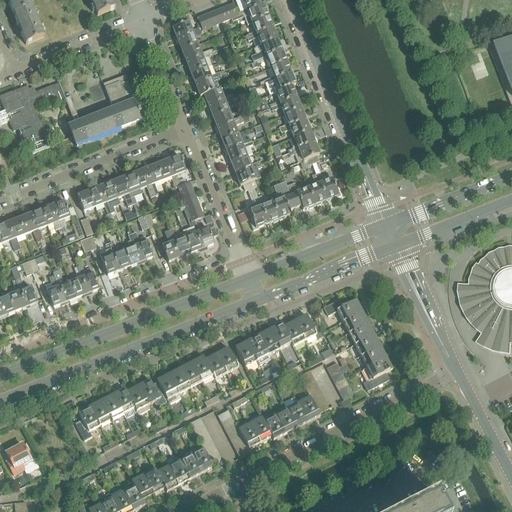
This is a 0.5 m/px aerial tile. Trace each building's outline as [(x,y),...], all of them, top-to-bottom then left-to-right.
[(27,0),(7,0),(14,16),(32,9),(27,0)] [(110,0),(89,0),(97,17),(115,10),(110,0)] [(246,11),(237,14),(238,17),(263,7),(260,0),(247,0),(243,2),(246,11)] [(234,5),(217,12),(222,24),(231,20),(232,23),(240,20),(238,17),(237,14),(234,5)] [(263,7),(238,17),(240,20),(244,18),(247,27),(268,19),(263,7)] [(32,9),(14,16),(26,46),(44,39),(32,9)] [(208,16),(213,27),(215,26),(219,25),(214,13),(208,16)] [(203,18),(207,29),(211,28),(213,27),(208,16),(203,18)] [(177,42),(192,35),(202,32),(202,31),(200,29),(191,32),(188,24),(187,24),(185,18),(176,21),(179,27),(172,30),(177,42)] [(207,29),(203,18),(197,20),(200,29),(202,31),(207,29)] [(256,33),(246,37),(247,40),(272,30),(268,19),(247,27),(248,27),(252,25),(256,33)] [(255,50),(261,48),(277,41),(272,30),(247,40),(248,43),(252,41),(255,50)] [(192,35),(177,42),(182,53),(197,47),(193,38),(203,34),(202,32),(192,35)] [(511,35),(487,45),(511,108),(511,35)] [(256,63),(282,52),(277,41),(261,48),(265,56),(255,60),(256,63)] [(197,47),(182,53),(186,64),(211,55),(210,52),(200,55),(197,47)] [(270,70),(286,64),(282,52),(256,63),(258,66),(267,62),(270,70)] [(191,76),(206,69),(211,67),(208,59),(212,57),(211,55),(186,64),(191,76)] [(266,85),(291,75),(286,64),(270,70),(274,79),(265,83),(266,85)] [(206,69),(191,76),(195,87),(220,77),(219,74),(215,76),(211,67),(206,69)] [(280,93),(292,88),(295,86),(291,75),(266,85),(267,88),(276,84),(280,93)] [(200,98),(204,97),(215,92),(212,84),(221,80),(220,77),(195,87),(200,98)] [(138,101),(135,102),(127,81),(114,86),(113,83),(108,85),(109,87),(104,89),(105,90),(113,110),(80,123),(78,119),(73,121),(74,123),(75,125),(69,128),(69,127),(68,127),(76,148),(77,148),(77,147),(145,120),(146,121),(138,100),(138,101)] [(53,145),(49,138),(46,139),(36,113),(35,114),(32,106),(55,96),(58,104),(66,101),(59,84),(30,96),(29,92),(27,87),(0,98),(0,100),(5,112),(0,114),(0,131),(1,131),(0,128),(0,125),(9,122),(13,133),(17,131),(24,148),(28,146),(32,156),(53,147),(53,145)] [(271,110),(296,100),(292,88),(280,93),(276,94),(279,103),(270,107),(271,110)] [(208,108),(233,98),(232,96),(223,99),(219,91),(215,92),(204,97),(208,108)] [(233,98),(208,108),(213,120),(229,114),(225,105),(234,101),(233,98)] [(285,117),(301,111),(296,100),(271,110),(272,112),(281,108),(285,117)] [(280,132),(305,122),(301,111),(285,117),(288,126),(279,129),(280,132)] [(229,114),(213,120),(217,131),(242,121),(241,118),(232,122),(229,114)] [(242,121),(217,131),(222,142),(238,136),(234,127),(243,124),(242,121)] [(294,140),(310,133),(305,122),(280,132),(281,135),(291,131),(294,140)] [(289,155),(314,145),(310,133),(294,140),(289,142),(293,150),(288,152),(289,155)] [(226,153),(251,143),(250,141),(246,143),(242,134),(238,136),(222,142),(226,153)] [(251,143),(226,153),(231,165),(247,159),(252,157),(249,148),(252,146),(251,143)] [(314,145),(289,155),(291,157),(300,154),(303,162),(305,162),(316,157),(319,156),(314,145)] [(167,162),(178,189),(181,188),(176,177),(185,173),(179,157),(167,162)] [(316,157),(305,162),(306,163),(308,168),(311,166),(315,165),(319,163),(316,157)] [(247,159),(231,165),(235,176),(260,166),(259,163),(250,167),(247,159)] [(156,166),(162,183),(171,179),(175,190),(178,189),(167,162),(156,166)] [(144,171),(155,198),(156,198),(158,197),(153,186),(162,183),(156,166),(144,171)] [(240,188),(243,187),(254,182),(261,179),(257,171),(262,169),(260,166),(235,176),(240,188)] [(133,175),(139,192),(146,189),(151,200),(155,198),(144,171),(133,175)] [(122,180),(133,207),(136,206),(133,199),(141,196),(139,192),(133,175),(122,180)] [(315,176),(326,202),(333,200),(333,201),(341,198),(338,191),(336,192),(331,181),(329,175),(321,179),(319,175),(315,176)] [(308,190),(314,207),(315,208),(321,206),(320,205),(326,202),(315,176),(312,178),(313,183),(312,183),(314,188),(308,190)] [(110,184),(117,200),(123,198),(127,209),(133,207),(122,180),(110,184)] [(248,213),(253,224),(250,225),(253,233),(261,230),(261,228),(267,225),(261,209),(257,199),(254,189),(256,188),(254,182),(243,187),(245,193),(248,192),(251,202),(254,205),(248,210),(247,210),(248,213)] [(117,200),(110,184),(99,189),(110,216),(115,214),(112,206),(118,204),(117,200)] [(295,210),(286,188),(285,184),(273,188),(279,202),(272,205),(279,222),(285,220),(285,218),(290,216),(289,212),(295,210)] [(181,188),(178,189),(181,196),(190,220),(192,223),(194,222),(203,219),(190,185),(181,188)] [(286,188),(295,210),(301,208),(302,211),(308,209),(309,210),(315,208),(314,207),(308,190),(301,193),(299,187),(296,189),(294,185),(286,188)] [(88,193),(94,209),(103,206),(107,217),(110,216),(99,189),(88,193)] [(94,209),(88,193),(77,198),(83,214),(94,209)] [(279,222),(272,205),(263,208),(262,204),(263,204),(261,198),(257,199),(261,209),(267,225),(273,223),(273,224),(279,222)] [(52,207),(63,234),(65,233),(63,229),(66,228),(63,221),(70,218),(63,203),(52,207)] [(63,234),(52,207),(41,212),(47,227),(52,225),(55,232),(58,231),(60,235),(63,234)] [(47,227),(41,212),(29,216),(40,243),(42,242),(38,231),(47,227)] [(134,219),(131,212),(123,215),(126,222),(134,219)] [(249,222),(247,217),(245,218),(244,215),(237,218),(240,225),(249,222)] [(40,243),(29,216),(18,221),(24,236),(33,233),(37,244),(40,243)] [(149,216),(143,218),(148,229),(154,227),(149,216)] [(143,218),(138,221),(142,232),(148,229),(143,218)] [(182,233),(183,234),(190,255),(202,251),(192,223),(191,223),(190,220),(187,221),(190,229),(182,233)] [(24,236),(18,221),(6,225),(17,252),(20,251),(16,240),(24,236)] [(86,221),(82,223),(81,223),(86,238),(92,235),(86,221)] [(199,233),(194,222),(192,223),(202,251),(213,246),(213,247),(214,247),(211,240),(217,237),(213,228),(207,231),(207,230),(199,233)] [(17,252),(6,225),(0,227),(0,242),(1,246),(10,242),(14,253),(17,252)] [(83,238),(78,225),(72,227),(78,241),(83,238)] [(168,230),(179,259),(190,255),(183,234),(174,238),(170,229),(168,230)] [(179,259),(168,230),(165,231),(170,244),(161,248),(168,264),(179,259)] [(131,236),(142,264),(153,259),(146,243),(145,238),(138,241),(136,234),(131,236)] [(142,264),(131,236),(127,237),(130,243),(127,244),(130,249),(124,251),(130,268),(142,264)] [(92,238),(87,240),(91,252),(96,250),(92,238)] [(87,240),(80,243),(84,255),(91,252),(87,240)] [(108,245),(119,272),(130,268),(124,251),(118,254),(116,249),(113,250),(111,244),(108,245)] [(119,272),(108,245),(105,247),(107,252),(105,253),(106,255),(100,257),(101,260),(100,261),(107,277),(119,272)] [(66,254),(64,249),(57,252),(59,257),(66,254)] [(486,260),(479,268),(478,267),(479,267),(476,266),(471,276),(469,287),(459,287),(460,301),(459,301),(460,301),(464,314),(464,315),(472,326),(483,335),(482,335),(483,335),(483,336),(483,335),(495,341),(495,342),(496,342),(509,344),(510,344),(511,344),(511,249),(505,250),(504,250),(495,254),(495,253),(494,253),(494,254),(486,260),(486,259),(485,259),(485,260),(486,260)] [(34,261),(29,263),(33,275),(38,272),(34,261)] [(29,263),(23,266),(27,277),(33,275),(29,263)] [(77,269),(87,296),(99,291),(90,270),(84,272),(82,268),(77,269)] [(70,285),(76,300),(87,296),(77,269),(74,270),(79,281),(70,285)] [(53,274),(54,277),(54,278),(65,304),(76,300),(70,285),(64,287),(58,272),(53,274)] [(65,304),(54,278),(54,277),(49,279),(53,291),(47,293),(53,309),(65,304)] [(16,282),(26,309),(37,304),(31,289),(25,292),(20,281),(16,282)] [(26,309),(16,282),(13,283),(17,294),(9,298),(15,313),(26,309)] [(15,313),(9,298),(0,301),(0,300),(0,309),(3,318),(15,313)] [(349,306),(345,298),(323,310),(328,319),(338,313),(343,323),(362,313),(356,302),(349,306)] [(343,323),(349,335),(368,325),(362,313),(343,323)] [(294,323),(305,343),(316,337),(306,317),(294,323)] [(283,329),(293,349),(305,343),(294,323),(283,329)] [(268,332),(279,352),(291,345),(293,349),(283,329),(281,325),(268,332)] [(349,335),(355,346),(374,336),(368,325),(349,335)] [(257,338),(268,357),(279,352),(268,332),(257,338)] [(355,346),(361,358),(380,348),(374,336),(355,346)] [(247,343),(257,363),(259,367),(270,361),(268,357),(257,338),(247,343)] [(330,345),(334,351),(338,349),(334,342),(330,345)] [(257,363),(247,343),(235,350),(245,369),(257,363)] [(361,358),(367,370),(386,359),(380,348),(361,358)] [(227,375),(239,369),(228,350),(216,356),(227,375)] [(227,375),(216,356),(205,362),(203,358),(202,358),(213,378),(215,381),(227,375)] [(191,364),(201,384),(208,381),(213,378),(202,358),(191,364)] [(386,359),(367,370),(362,372),(368,383),(363,386),(367,393),(389,382),(385,375),(392,371),(386,359)] [(179,370),(190,390),(201,384),(191,364),(179,370)] [(329,376),(340,370),(339,370),(337,365),(326,370),(329,376)] [(332,381),(342,375),(343,376),(350,372),(347,366),(342,368),(339,370),(340,370),(329,376),(332,381)] [(168,376),(178,396),(190,390),(179,370),(168,376)] [(309,373),(299,378),(302,384),(312,378),(309,373)] [(345,381),(343,376),(342,375),(332,381),(335,387),(345,381)] [(178,396),(168,376),(156,382),(167,402),(178,396)] [(305,389),(315,384),(312,378),(302,384),(305,389)] [(337,392),(348,386),(345,381),(335,387),(337,392)] [(138,388),(148,408),(154,405),(155,407),(159,408),(166,405),(156,385),(152,387),(149,382),(138,388)] [(307,394),(318,389),(315,384),(305,389),(307,394)] [(340,397),(351,392),(348,386),(337,392),(340,397)] [(126,394),(136,414),(138,417),(150,411),(148,408),(138,388),(126,394)] [(310,400),(321,394),(318,389),(307,394),(310,399),(310,400)] [(113,396),(123,416),(125,420),(136,414),(126,394),(124,390),(113,396)] [(348,400),(354,397),(351,392),(340,397),(343,403),(348,400)] [(313,405),(323,399),(321,394),(310,400),(313,405)] [(101,402),(111,422),(123,416),(113,396),(101,402)] [(298,405),(308,424),(309,424),(314,422),(314,421),(320,418),(318,416),(315,410),(313,405),(310,400),(310,399),(298,405)] [(315,410),(326,405),(323,399),(313,405),(315,410)] [(89,408),(100,428),(111,422),(101,402),(89,408)] [(286,411),(297,430),(298,430),(303,428),(302,427),(308,424),(298,405),(286,411)] [(318,416),(329,410),(326,405),(315,410),(318,416)] [(100,428),(89,408),(78,414),(82,422),(75,425),(84,443),(92,439),(89,434),(100,428)] [(275,417),(285,436),(286,436),(291,434),(291,433),(297,430),(286,411),(275,417)] [(228,413),(217,418),(220,423),(231,417),(228,413)] [(223,428),(233,423),(231,417),(220,423),(223,428)] [(264,423),(274,442),(275,442),(280,440),(279,439),(285,436),(275,417),(264,423)] [(250,426),(260,445),(261,444),(261,445),(266,442),(271,439),(273,443),(274,442),(264,423),(262,419),(250,426)] [(203,425),(200,420),(190,426),(192,431),(203,425)] [(225,434),(236,428),(233,423),(223,428),(225,434)] [(203,425),(192,431),(195,436),(206,430),(203,425)] [(260,445),(250,426),(238,432),(239,433),(242,438),(245,444),(247,449),(248,451),(250,450),(250,451),(255,448),(260,445)] [(239,433),(238,432),(236,428),(225,434),(228,439),(239,433)] [(206,430),(195,436),(198,441),(209,436),(206,430)] [(231,444),(242,438),(239,433),(228,439),(231,444)] [(209,436),(198,441),(201,447),(211,441),(209,436)] [(234,449),(245,444),(242,438),(231,444),(234,449)] [(211,441),(201,447),(203,451),(204,452),(214,446),(211,441)] [(109,446),(112,450),(119,446),(117,442),(109,446)] [(236,455),(247,449),(245,444),(234,449),(236,455)] [(30,463),(22,446),(12,451),(12,450),(6,453),(7,454),(6,455),(10,462),(7,464),(14,477),(24,472),(21,467),(30,463)] [(214,446),(204,452),(206,457),(217,452),(214,446)] [(236,455),(239,460),(250,455),(248,451),(247,449),(236,455)] [(191,457),(201,476),(202,475),(203,476),(208,473),(207,473),(213,470),(212,468),(209,463),(208,461),(206,457),(204,452),(203,451),(191,457)] [(217,452),(206,457),(208,461),(209,463),(220,457),(217,452)] [(180,463),(189,482),(191,481),(191,482),(196,479),(201,476),(191,457),(180,463)] [(212,468),(222,463),(223,462),(220,457),(209,463),(212,468)] [(189,482),(180,463),(168,469),(177,488),(179,487),(180,488),(184,485),(189,482)] [(164,490),(166,494),(168,493),(168,494),(173,491),(177,488),(168,469),(157,475),(164,490)] [(159,493),(164,490),(157,475),(155,471),(144,477),(154,496),(155,496),(160,494),(159,493)] [(154,496),(144,477),(131,483),(134,489),(141,502),(142,502),(143,502),(148,500),(148,499),(154,496)] [(23,486),(20,480),(14,484),(18,489),(23,486)] [(134,489),(123,495),(131,511),(137,511),(139,511),(139,510),(145,507),(142,502),(141,502),(134,489)] [(131,511),(123,495),(121,490),(109,496),(111,501),(117,511),(131,511)] [(441,511),(440,509),(443,508),(440,500),(438,501),(437,499),(435,500),(434,497),(404,511),(441,511)] [(117,511),(111,501),(100,507),(102,511),(117,511)]
